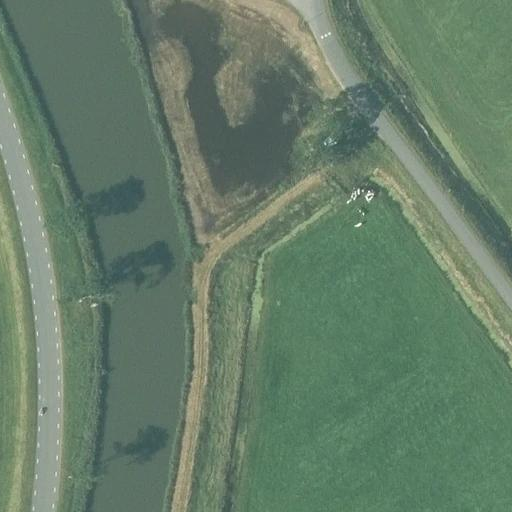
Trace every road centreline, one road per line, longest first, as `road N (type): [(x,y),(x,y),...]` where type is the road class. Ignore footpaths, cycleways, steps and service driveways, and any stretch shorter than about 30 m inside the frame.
road 1 (tertiary): [(43,511),(47,341),(32,238),(0,113)]
road 2 (unclassified): [(511,308),(336,67),(312,0)]
